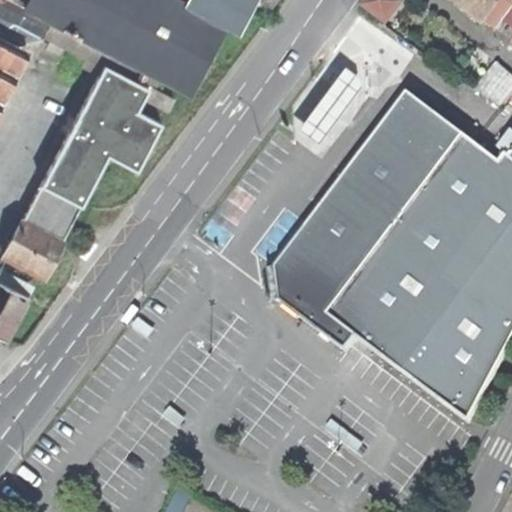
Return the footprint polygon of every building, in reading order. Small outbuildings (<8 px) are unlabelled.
[(43,35),(103,66),(104,64),(135,80),(142,67),(120,55),(24,5),(9,0),(0,0),(0,35),(14,43),(43,35)] [(26,0),(24,5),(120,55),(149,0),(26,0)] [(224,24),(178,0),(149,0),(120,55),(142,67),(161,76),(189,91),(224,24)] [(254,0),(178,0),(224,24),(238,31),(254,0)] [(369,0),(365,6),(388,22),(403,2),(399,0),(369,0)] [(486,20),(502,0),(456,0),(484,23),(486,20)] [(511,0),(502,0),(486,20),(496,29),(511,9),(511,0)] [(0,101),(19,65),(14,43),(0,35),(0,101)] [(293,123),(315,139),(359,80),(357,73),(340,60),(293,123)] [(42,185),(82,205),(108,153),(138,169),(162,122),(137,109),(143,97),(148,87),(135,80),(104,64),(103,66),(42,185)] [(479,90),(502,108),(511,96),(511,73),(500,64),(479,90)] [(149,85),(155,88),(161,76),(142,67),(135,80),(148,87),(149,85)] [(149,85),(148,87),(143,97),(168,111),(174,98),(155,88),(149,85)] [(350,330),(331,316),(306,298),(427,139),(442,119),(406,91),(339,180),(334,185),(267,273),(273,294),(348,351),(359,337),(350,330)] [(442,119),(466,137),(479,147),(487,137),(450,109),(442,119)] [(427,139),(451,156),(466,137),(442,119),(427,139)] [(511,135),(501,150),(509,156),(509,155),(511,156),(511,135)] [(511,156),(509,155),(509,156),(503,164),(479,147),(466,137),(451,156),(337,308),(356,322),(350,330),(359,337),(471,422),(511,344),(511,156)] [(337,308),(451,156),(427,139),(306,298),(331,316),(337,308)] [(82,205),(42,185),(24,220),(64,240),(82,205)] [(45,276),(64,240),(24,220),(6,255),(45,276)] [(78,253),(82,255),(94,238),(88,233),(78,246),(75,251),(78,253)] [(0,281),(5,284),(9,276),(0,270),(0,281)] [(5,284),(0,281),(0,337),(6,340),(28,296),(5,284)] [(134,306),(131,303),(118,321),(125,325),(134,312),(137,308),(134,306)] [(356,322),(337,308),(331,316),(350,330),(356,322)]
